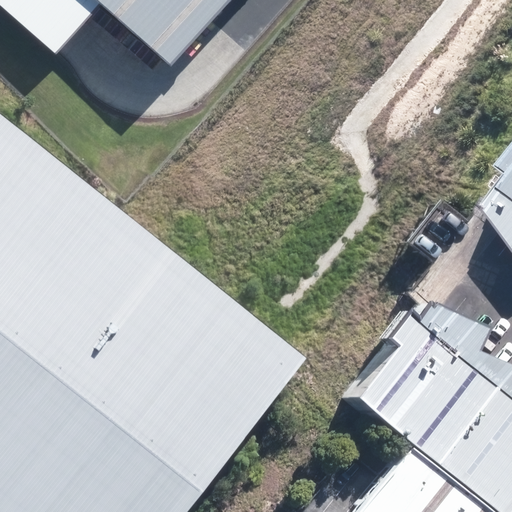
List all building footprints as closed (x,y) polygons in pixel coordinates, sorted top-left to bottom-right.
[(0,0),(0,23),(29,51),(59,20),(77,1),(139,59),(194,0),(0,0)] [(164,511),(286,362),(0,136),(0,511),(164,511)] [(511,147),(480,173),(511,186),(511,200),(496,215),(511,239),(511,147)] [(511,511),(511,419),(390,320),(329,394),(468,511),(511,511)] [(461,511),(387,452),(338,511),(461,511)]
